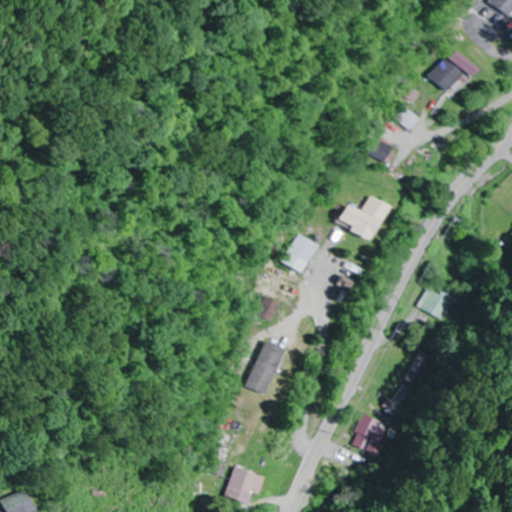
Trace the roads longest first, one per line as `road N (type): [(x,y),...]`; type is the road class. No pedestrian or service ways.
road 1 (secondary): [(511,138),(426,244),(293,511)]
road 2 (residential): [(328,440),(292,438),(206,511)]
